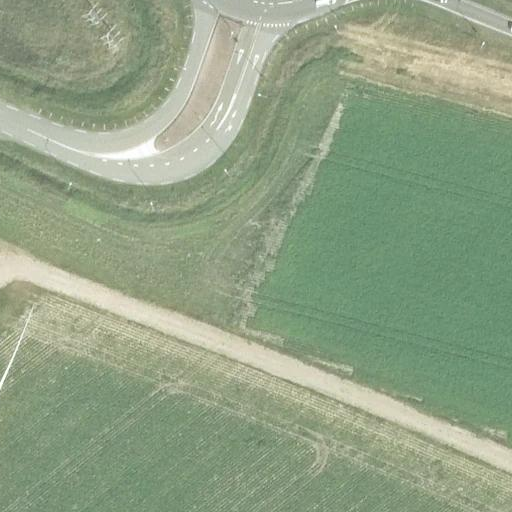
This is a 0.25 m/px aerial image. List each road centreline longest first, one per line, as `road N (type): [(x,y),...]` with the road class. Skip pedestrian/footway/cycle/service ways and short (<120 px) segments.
road 1 (track): [(511,463),(0,258)]
road 2 (tertiary): [(207,0),(192,67),(173,104),(144,132),(87,155)]
road 3 (tertiary): [(87,155),(141,167),(172,164),(196,153),(227,111)]
